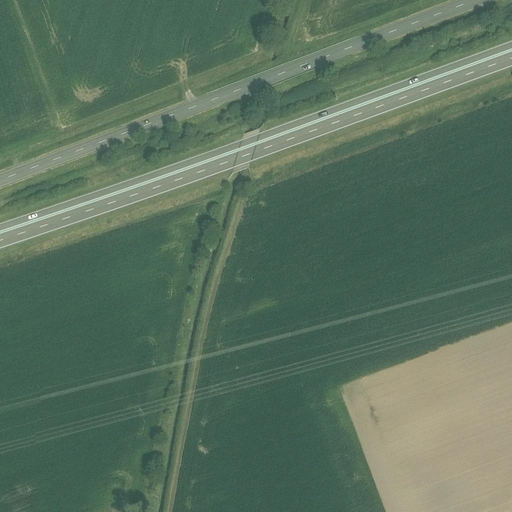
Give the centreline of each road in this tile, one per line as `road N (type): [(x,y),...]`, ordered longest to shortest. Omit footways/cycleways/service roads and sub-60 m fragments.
road 1 (trunk): [(0,236),(511,55)]
road 2 (secondary): [(0,181),(474,0)]
